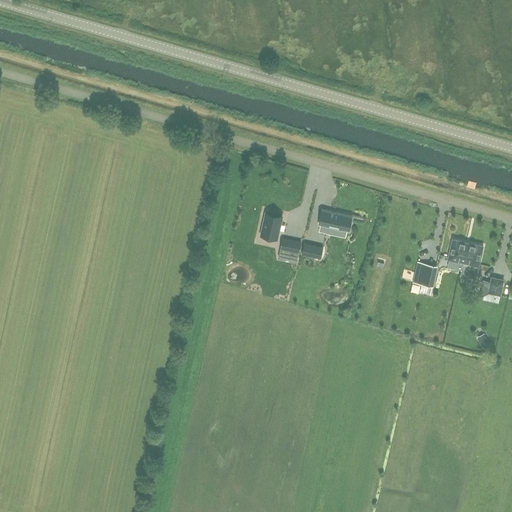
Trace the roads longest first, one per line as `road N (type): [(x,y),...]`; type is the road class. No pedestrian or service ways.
road 1 (unclassified): [(511,219),(0,73)]
road 2 (tertiary): [(511,147),(0,1)]
